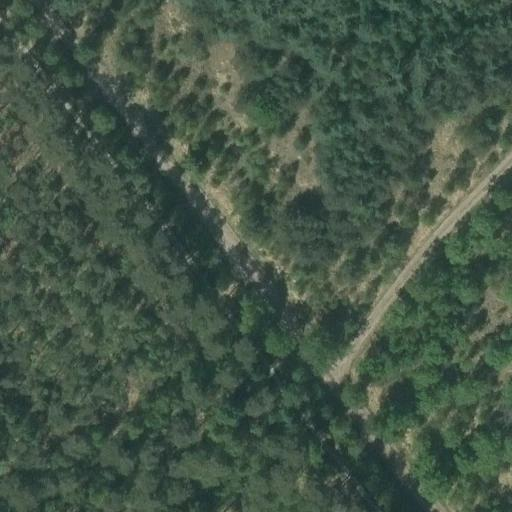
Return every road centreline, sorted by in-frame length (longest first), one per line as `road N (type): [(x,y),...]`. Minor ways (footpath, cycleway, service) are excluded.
road 1 (track): [(253,290),(32,0)]
road 2 (track): [(511,164),(450,224),(324,377)]
road 3 (track): [(429,511),(324,377)]
